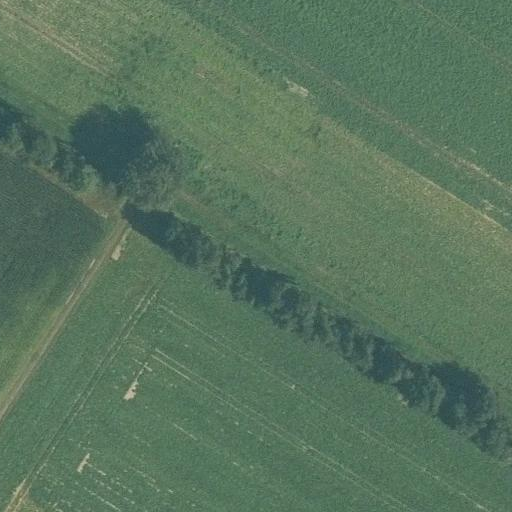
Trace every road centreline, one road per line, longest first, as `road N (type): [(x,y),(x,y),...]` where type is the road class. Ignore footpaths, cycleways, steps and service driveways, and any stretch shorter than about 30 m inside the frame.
road 1 (track): [(0,84),(511,401)]
road 2 (track): [(149,180),(0,406)]
